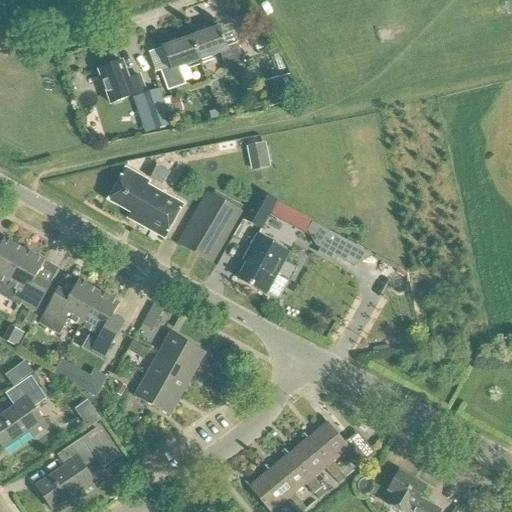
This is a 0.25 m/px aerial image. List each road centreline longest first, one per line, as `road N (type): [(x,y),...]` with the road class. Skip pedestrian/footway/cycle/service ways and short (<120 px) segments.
road 1 (residential): [(0,182),(301,351)]
road 2 (unclassified): [(511,465),(301,351)]
road 3 (unclassified): [(131,511),(243,435),(272,404),(301,351)]
road 4 (residential): [(69,0),(92,37),(195,0)]
